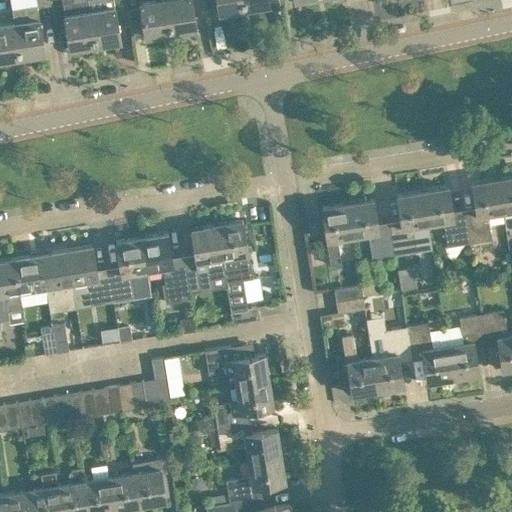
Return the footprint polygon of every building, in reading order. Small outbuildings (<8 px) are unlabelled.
[(62,0),(63,2),(65,12),(70,48),(95,44),(90,8),(88,0),(72,0),(62,0)] [(102,0),(104,6),(90,8),(95,44),(120,40),(119,28),(117,20),(115,9),(114,0),(102,0)] [(165,0),(140,0),(141,5),(143,16),(146,36),(171,32),(165,0)] [(165,0),(171,32),(196,28),(193,8),(191,0),(165,0)] [(217,0),(220,12),(245,8),(243,0),(217,0)] [(20,56),(45,52),(39,16),(37,2),(12,7),(14,20),(20,56)] [(0,59),(20,56),(14,20),(0,22),(0,59)] [(511,173),(498,176),(503,210),(511,208),(511,173)] [(470,241),(492,237),(488,213),(503,210),(498,176),(472,181),(477,212),(465,214),(470,241)] [(454,216),(449,184),(423,189),(428,222),(442,220),(446,244),(465,241),(470,241),(465,214),(454,216)] [(402,224),(390,226),(395,253),(415,250),(432,247),(428,222),(423,189),(397,193),(401,217),(402,224)] [(379,228),(374,197),(348,201),(353,235),(368,232),(372,257),(395,253),(390,226),(379,228)] [(331,263),(340,262),(337,237),(353,235),(348,201),(322,205),(327,236),(326,236),(331,263)] [(243,218),(217,222),(225,273),(226,280),(231,309),(248,306),(243,277),(253,276),(248,249),(243,218)] [(196,258),(184,260),(189,287),(210,284),(209,276),(225,273),(217,222),(216,222),(191,227),(195,252),(196,258)] [(189,287),(184,260),(173,262),(168,230),(142,235),(147,268),(162,266),(164,282),(162,282),(165,300),(190,296),(189,287)] [(121,270),(109,272),(114,299),(136,295),(151,293),(147,268),(142,235),(116,239),(120,264),(121,270)] [(93,243),(66,247),(72,281),(74,292),(89,290),(91,303),(113,299),(109,272),(98,274),(93,243)] [(66,247),(40,251),(48,297),(74,293),(74,292),(72,281),(66,247)] [(40,251),(14,256),(17,277),(19,290),(20,290),(22,302),(48,297),(40,251)] [(0,333),(3,333),(1,318),(8,317),(7,308),(23,305),(22,302),(20,290),(19,290),(17,277),(14,256),(0,258),(0,333)] [(413,267),(398,270),(401,290),(416,287),(413,267)] [(360,285),(362,295),(380,292),(378,282),(360,285)] [(336,299),(362,295),(360,285),(360,283),(334,287),(336,299)] [(338,310),(358,307),(364,306),(362,295),(336,299),(338,310)] [(233,321),(259,317),(258,305),(231,309),(233,321)] [(504,308),(481,312),(486,338),(497,336),(502,367),(511,365),(511,332),(508,333),(504,308)] [(462,340),(447,343),(452,376),(479,371),(475,347),(474,340),(486,338),(481,312),(457,315),(459,324),(462,340)] [(194,314),(180,316),(182,329),(196,327),(194,314)] [(427,321),(406,324),(410,350),(422,348),(423,354),(427,380),(452,376),(447,343),(431,345),(429,329),(427,321)] [(57,350),(69,348),(64,322),(53,324),(57,350)] [(130,323),(118,324),(120,340),(132,338),(130,323)] [(45,352),(57,350),(53,324),(41,326),(45,352)] [(383,328),(368,330),(373,355),(378,388),(404,384),(400,358),(399,352),(410,350),(406,324),(383,328)] [(352,333),(342,334),(346,361),(347,361),(352,392),(378,388),(373,355),(356,358),(352,333)] [(234,357),(231,343),(205,348),(209,372),(217,370),(222,379),(228,383),(269,377),(265,352),(234,357)] [(33,345),(25,347),(26,354),(35,353),(33,345)] [(163,354),(151,356),(155,377),(156,377),(166,375),(163,354)] [(147,405),(160,403),(171,401),(166,375),(156,377),(155,377),(143,379),(147,405)] [(273,404),(269,377),(228,383),(228,385),(237,383),(239,398),(214,402),(217,424),(244,419),(242,408),(273,404)] [(135,407),(147,405),(143,379),(132,380),(135,407)] [(122,409),(135,407),(132,380),(119,383),(122,409)] [(110,411),(122,409),(119,383),(106,385),(110,411)] [(97,413),(110,411),(106,385),(94,387),(97,413)] [(84,415),(97,413),(94,387),(81,389),(84,415)] [(72,417),(84,415),(81,389),(67,391),(72,417)] [(59,419),(72,417),(67,391),(56,393),(59,419)] [(47,421),(59,419),(56,393),(43,395),(47,421)] [(34,424),(44,422),(47,421),(43,395),(30,397),(34,424)] [(21,426),(28,425),(34,424),(30,397),(17,399),(21,426)] [(8,428),(21,426),(17,399),(4,401),(8,428)] [(0,429),(8,428),(4,401),(0,402),(0,429)] [(177,413),(164,415),(166,430),(179,429),(177,413)] [(246,432),(244,419),(217,424),(221,447),(246,443),(248,457),(281,452),(277,427),(246,432)] [(251,473),(226,477),(228,488),(228,491),(230,499),(256,495),(254,483),(285,478),(281,452),(248,457),(251,473)] [(140,503),(166,498),(161,470),(167,470),(164,455),(133,460),(134,470),(140,503)] [(62,511),(82,511),(88,511),(83,478),(80,465),(71,466),(68,472),(70,480),(57,482),(62,511)] [(35,511),(62,511),(57,482),(55,469),(40,471),(43,485),(32,487),(35,511)] [(114,507),(140,503),(134,470),(109,474),(114,507)] [(93,477),(83,478),(88,511),(114,507),(109,474),(93,477)] [(9,511),(35,511),(32,487),(6,491),(9,511)] [(0,511),(9,511),(6,491),(0,491),(0,511)] [(258,507),(256,495),(230,499),(212,502),(206,503),(207,511),(290,511),(289,502),(258,507)]
